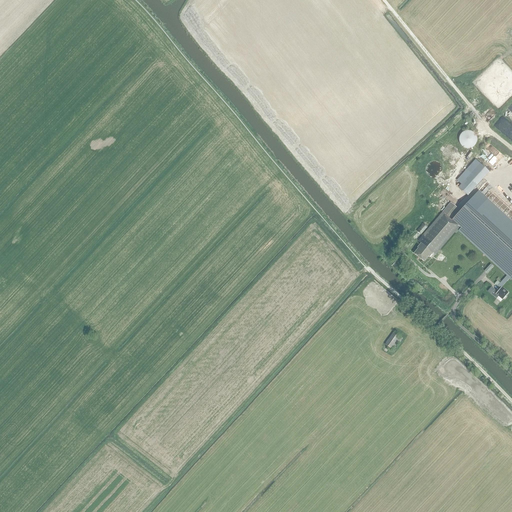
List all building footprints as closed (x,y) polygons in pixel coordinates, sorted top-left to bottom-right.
[(489,158),(495,149),(485,142),(483,146),(489,150),(485,155),(489,158)] [(489,172),(475,160),(457,180),(461,184),(458,187),(468,196),(489,172)] [(511,205),(486,182),(451,220),(460,228),(458,231),(507,276),(496,287),(499,290),(501,287),(510,278),(511,280),(511,205)] [(456,233),(458,231),(460,228),(451,220),(448,217),(456,207),(451,202),(418,241),(421,244),(417,248),(418,249),(414,254),(424,262),(428,257),(429,257),(432,253),(435,255),(439,251),(454,232),(456,233)] [(424,224),(417,231),(421,235),(427,227),(424,224)] [(490,264),(488,267),(484,271),(487,274),(493,267),(491,264),(490,264)] [(488,292),(490,294),(496,299),(498,296),(502,300),(504,298),(504,299),(506,297),(505,296),(508,293),(501,287),(499,290),(497,292),(491,287),(488,292)] [(402,340),(399,338),(393,333),(385,345),(394,351),(402,340)]
